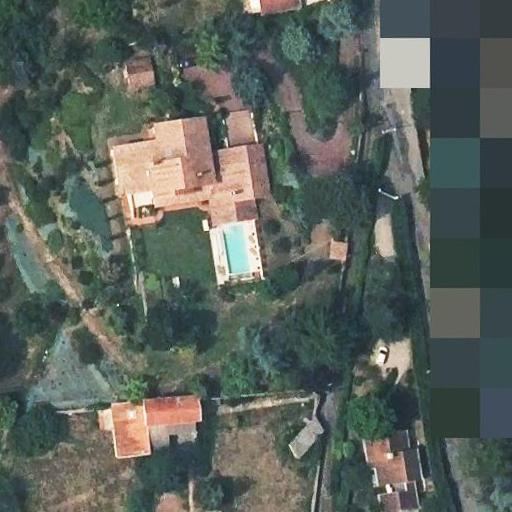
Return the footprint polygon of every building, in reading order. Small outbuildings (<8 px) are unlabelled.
[(255,0),(258,10),(296,2),(295,0),(255,0)] [(296,2),(258,10),(259,15),(297,7),(296,2)] [(146,62),(122,67),(128,94),(152,89),(146,62)] [(252,194),(270,192),(266,157),(211,164),(209,151),(205,118),(156,125),(158,148),(150,149),(149,142),(123,145),(127,180),(149,177),(149,187),(150,189),(170,186),(170,192),(206,188),(207,194),(210,194),(230,191),(230,197),(252,194)] [(158,148),(156,125),(147,126),(149,142),(150,149),(158,148)] [(211,164),(266,157),(265,144),(209,151),(211,164)] [(149,187),(149,177),(127,180),(129,189),(149,187)] [(207,194),(206,188),(170,192),(170,186),(150,189),(151,202),(207,194)] [(255,216),(252,194),(230,197),(230,191),(210,194),(214,222),(255,216)] [(343,263),(345,246),(330,243),(328,260),(343,263)] [(114,457),(144,454),(142,426),(192,421),(191,399),(111,407),(113,430),(114,457)] [(113,430),(111,407),(97,408),(99,431),(113,430)] [(294,437),(303,450),(321,427),(310,426),(311,414),(294,437)] [(381,493),(384,511),(395,511),(419,508),(416,487),(412,487),(411,479),(420,477),(415,448),(409,449),(406,433),(389,436),(387,430),(365,435),(370,468),(382,466),(386,482),(390,481),(391,492),(381,493)]
